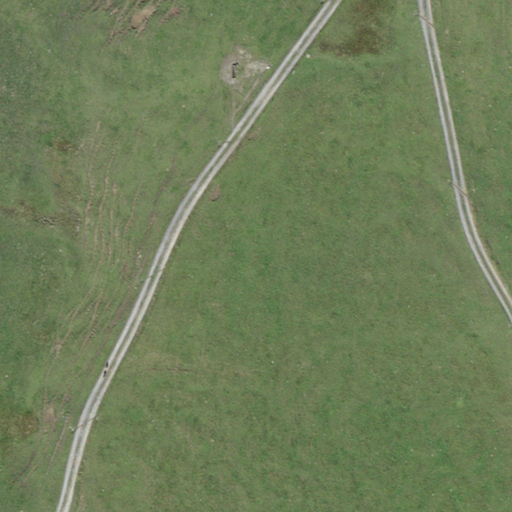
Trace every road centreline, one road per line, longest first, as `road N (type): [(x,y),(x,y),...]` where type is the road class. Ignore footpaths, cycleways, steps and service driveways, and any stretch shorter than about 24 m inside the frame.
road 1 (track): [(62,511),(90,410),(181,214),(337,0)]
road 2 (track): [(425,0),(468,222),(511,313)]
